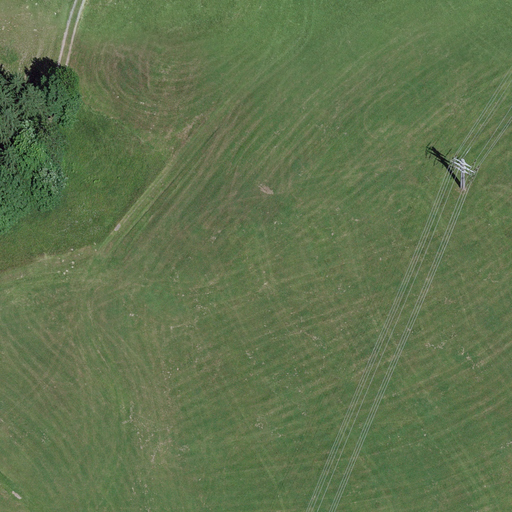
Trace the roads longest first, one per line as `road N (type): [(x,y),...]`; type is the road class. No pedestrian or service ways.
road 1 (track): [(371,0),(305,46),(185,165),(91,274),(82,302),(110,373),(112,438)]
road 2 (track): [(0,166),(51,122),(82,0)]
